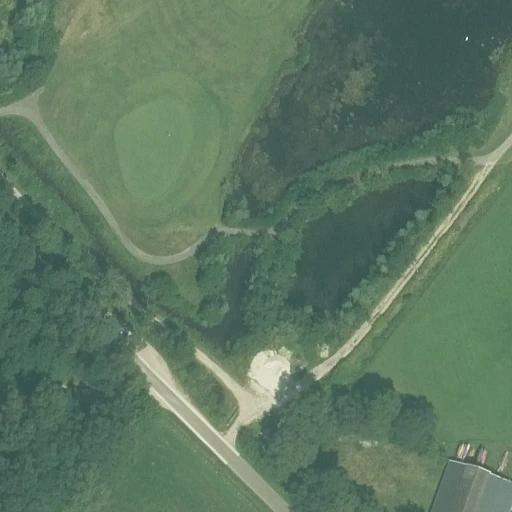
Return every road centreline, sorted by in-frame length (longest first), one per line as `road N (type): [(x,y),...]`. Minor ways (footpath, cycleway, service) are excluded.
road 1 (tertiary): [(285,511),(0,229)]
road 2 (track): [(157,384),(128,400),(79,392),(0,411)]
